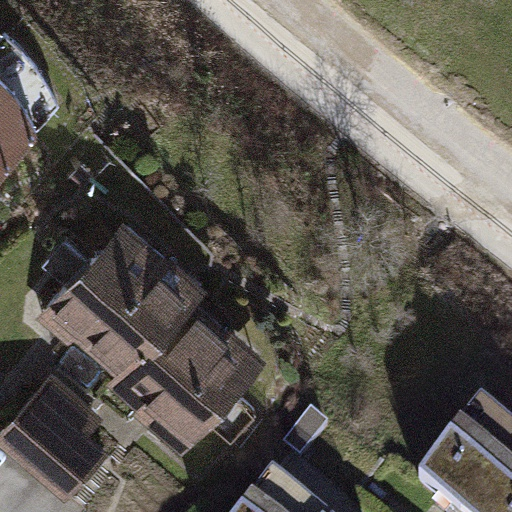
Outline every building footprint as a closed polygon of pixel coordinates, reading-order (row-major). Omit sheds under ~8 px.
[(0,173),(45,124),(44,103),(23,70),(0,49),(0,173)] [(139,218),(52,314),(79,338),(90,326),(132,364),(201,288),(208,279),(139,218)] [(272,351),(201,288),(132,364),(122,376),(155,405),(147,415),(184,448),(272,351)] [(57,378),(12,432),(89,497),(122,457),(100,439),(113,425),(57,378)] [(511,511),(511,425),(493,410),(430,486),(452,505),(460,511),(511,511)] [(323,511),(286,479),(256,511),(323,511)]
